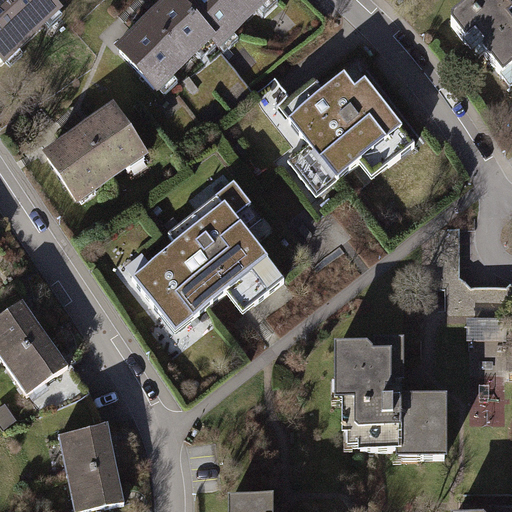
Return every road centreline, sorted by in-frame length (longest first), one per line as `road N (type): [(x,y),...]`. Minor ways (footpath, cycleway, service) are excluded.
road 1 (residential): [(0,192),(156,434),(166,511)]
road 2 (residential): [(343,0),(421,85),(511,216)]
